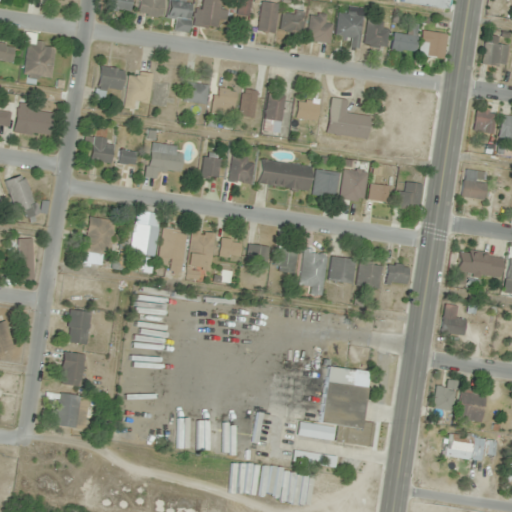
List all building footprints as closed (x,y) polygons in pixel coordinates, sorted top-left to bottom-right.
[(107,0),(106,10),(128,13),(130,0),(107,0)] [(137,0),(138,16),(161,16),(161,0),(137,0)] [(173,30),(187,32),(190,0),(166,0),(165,18),(174,19),(173,30)] [(217,30),(220,0),(201,0),(201,4),(196,3),(193,27),(217,30)] [(249,0),(241,0),(237,0),(237,17),(248,18),(249,0)] [(274,33),(276,4),(259,2),(257,32),(274,33)] [(302,32),(303,12),(281,10),(280,31),(302,32)] [(343,38),(342,46),(358,48),(362,16),(339,12),(335,37),(343,38)] [(308,15),(305,40),(328,43),(331,18),(308,15)] [(385,48),(387,23),(365,22),(364,47),(385,48)] [(392,33),(390,50),(414,53),(417,25),(407,24),(406,34),(392,33)] [(418,55),(441,58),(445,34),(421,31),(418,55)] [(38,81),(39,76),(49,78),(55,46),(35,43),(36,34),(28,33),(20,78),(38,81)] [(498,37),(484,36),(481,65),(504,67),(505,46),(497,46),(498,37)] [(12,43),(0,42),(0,62),(12,63),(12,43)] [(122,69),(98,67),(96,91),(120,94),(122,69)] [(135,101),(147,102),(151,74),(129,71),(123,108),(134,109),(135,101)] [(207,86),(187,83),(184,102),(205,105),(207,86)] [(209,111),(231,116),(235,92),(213,87),(209,111)] [(257,91),(242,88),(237,114),(252,117),(257,91)] [(263,132),(279,133),(283,97),(267,95),(263,132)] [(366,139),(369,117),(347,114),(349,99),(330,97),(325,134),(366,139)] [(294,119),(315,122),(318,104),(297,101),(294,119)] [(0,131),(9,132),(11,108),(0,107),(0,131)] [(14,134),(48,135),(49,110),(15,108),(14,134)] [(491,134),(494,112),(475,109),(471,131),(491,134)] [(498,139),(511,140),(511,116),(500,115),(498,139)] [(85,137),(83,146),(91,148),(89,159),(108,164),(113,142),(102,139),(105,130),(95,128),(93,139),(85,137)] [(182,147),(148,144),(145,177),(155,178),(156,170),(180,172),(182,147)] [(117,164),(133,166),(135,147),(119,145),(117,164)] [(199,175),(216,178),(220,155),(203,152),(199,175)] [(227,182),(250,184),(252,158),(230,156),(227,182)] [(306,192),(309,166),(259,160),(256,185),(306,192)] [(311,194),(334,197),(337,172),(314,169),(311,194)] [(363,202),(366,171),(341,169),(338,199),(363,202)] [(485,183),(475,182),(476,172),(463,170),(459,197),(483,201),(485,183)] [(36,214),(23,175),(3,181),(13,212),(23,209),(25,218),(36,214)] [(420,183),(400,181),(397,208),(416,210),(420,183)] [(389,187),(374,186),(372,201),(387,203),(389,187)] [(79,259),(106,265),(115,222),(88,217),(79,259)] [(158,228),(133,224),(129,253),(153,257),(158,228)] [(179,272),(185,231),(162,228),(155,269),(179,272)] [(191,231),(183,275),(193,277),(194,269),(207,272),(214,235),(191,231)] [(240,240),(219,238),(217,257),(238,259),(240,240)] [(31,239),(15,239),(15,279),(31,279),(31,239)] [(244,267),(265,268),(266,246),(245,245),(244,267)] [(298,284),(307,285),(306,294),(321,296),(325,253),(301,250),(298,284)] [(274,272),(294,273),(294,251),(275,251),(274,272)] [(454,274),(498,279),(500,257),(457,252),(454,274)] [(352,258),(328,258),(328,283),(352,283),(352,258)] [(355,287),(377,289),(379,264),(358,261),(355,287)] [(407,266),(386,263),(384,283),(404,286),(407,266)] [(463,317),(454,317),(454,306),(440,306),(440,335),(463,335),(463,317)] [(67,343),(87,344),(89,312),(68,311),(67,343)] [(0,353),(11,349),(1,319),(0,319),(0,353)] [(80,386),(83,354),(62,353),(59,385),(80,386)] [(367,372),(325,367),(318,423),(335,426),(333,443),(369,447),(372,423),(361,421),(367,372)] [(431,409),(450,411),(453,389),(434,386),(431,409)] [(483,392),(459,390),(456,419),(480,422),(483,392)] [(80,429),(85,399),(56,395),(52,425),(80,429)] [(493,455),(495,438),(445,434),(443,458),(481,461),(482,455),(493,455)] [(501,484),(511,486),(511,467),(506,466),(501,484)]
